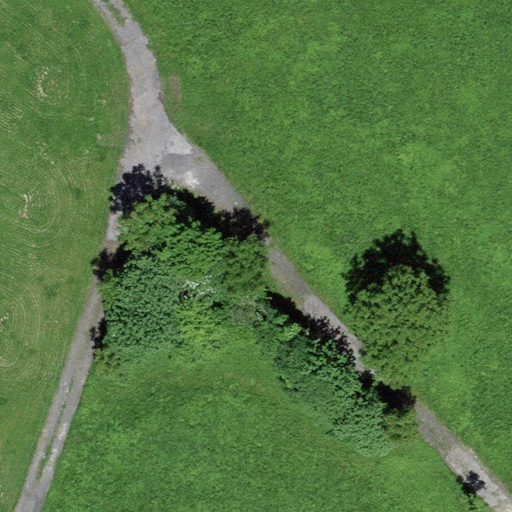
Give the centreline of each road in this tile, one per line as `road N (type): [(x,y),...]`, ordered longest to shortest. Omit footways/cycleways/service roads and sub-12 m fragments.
road 1 (track): [(104,0),(143,69),(152,137),(30,511)]
road 2 (track): [(511,511),(206,179),(152,137)]
